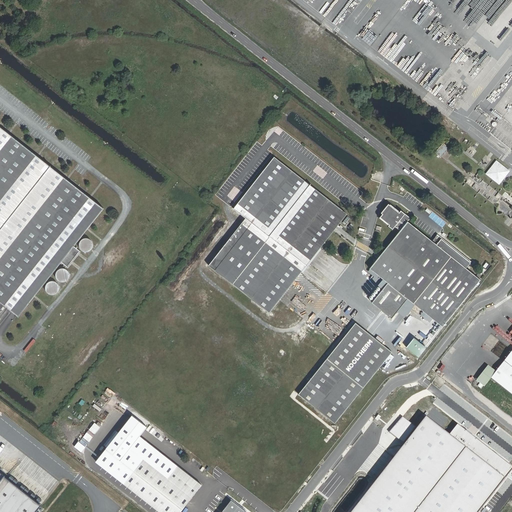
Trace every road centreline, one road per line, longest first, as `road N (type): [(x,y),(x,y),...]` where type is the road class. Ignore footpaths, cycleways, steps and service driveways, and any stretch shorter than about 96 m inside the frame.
road 1 (secondary): [(192,0),(511,252)]
road 2 (unclassified): [(511,278),(474,307),(418,375),(387,390),(292,511)]
